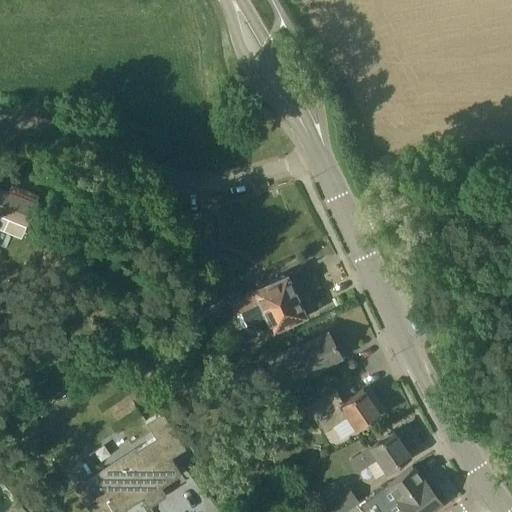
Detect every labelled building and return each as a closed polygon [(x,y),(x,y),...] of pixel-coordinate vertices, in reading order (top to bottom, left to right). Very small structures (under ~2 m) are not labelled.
[(39,194),(11,182),(7,193),(0,190),(0,213),(26,225),(35,205),(39,194)] [(200,239),(201,214),(172,212),(171,237),(200,239)] [(299,290),(298,288),(306,284),(306,283),(299,268),(254,290),(255,291),(253,291),(252,290),(250,291),(251,292),(229,303),(228,300),(218,305),(224,318),(231,315),(230,313),(238,309),(238,307),(259,298),(261,302),(276,296),(278,300),(299,290)] [(230,313),(231,315),(236,328),(246,323),(265,313),(273,330),(318,308),(311,292),(310,292),(309,292),(302,296),(299,290),(278,300),(276,296),(261,302),(259,298),(238,307),(238,309),(230,313)] [(0,293),(0,318),(11,312),(0,293)] [(327,331),(300,346),(300,344),(284,353),(266,362),(273,374),(290,364),(305,356),(313,371),(341,356),(327,331)] [(56,366),(62,366),(68,366),(68,350),(62,350),(56,350),(56,366)] [(363,389),(343,402),(336,391),(306,405),(324,431),(347,415),(356,428),(379,413),(363,389)] [(170,457),(185,447),(163,413),(146,424),(156,438),(136,451),(141,460),(93,492),(87,482),(76,490),(81,498),(90,511),(95,511),(103,507),(106,511),(120,511),(130,506),(128,503),(136,498),(138,501),(142,498),(147,505),(165,494),(158,483),(163,480),(165,482),(180,473),(170,457)] [(408,455),(406,452),(407,451),(403,444),(401,445),(392,432),(351,460),(359,472),(378,459),(386,470),(408,455)] [(275,453),(269,441),(258,447),(265,459),(275,453)] [(427,511),(441,502),(424,479),(423,480),(412,466),(387,485),(398,499),(396,500),(380,511),(427,511)] [(344,511),(359,502),(348,487),(327,501),(319,506),(322,511),(344,511)] [(253,511),(258,509),(250,498),(230,511),(253,511)] [(26,511),(18,502),(13,506),(5,511),(26,511)]
